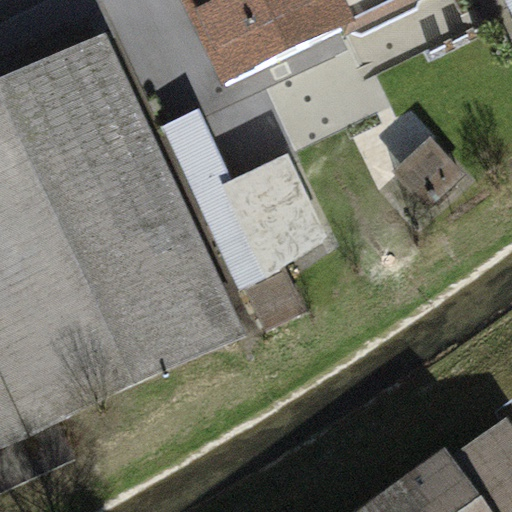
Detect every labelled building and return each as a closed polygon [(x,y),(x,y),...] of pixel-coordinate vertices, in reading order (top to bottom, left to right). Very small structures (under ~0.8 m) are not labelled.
[(428,0),(226,0),(183,20),(221,103),(431,7),(428,0)] [(511,0),(502,0),(511,21),(511,0)] [(108,54),(0,98),(0,458),(244,353),(108,54)] [(244,296),(336,249),(291,160),(237,187),(199,113),(161,132),(244,296)] [(511,511),(511,434),(509,430),(459,465),(450,452),(365,511),(511,511)]
